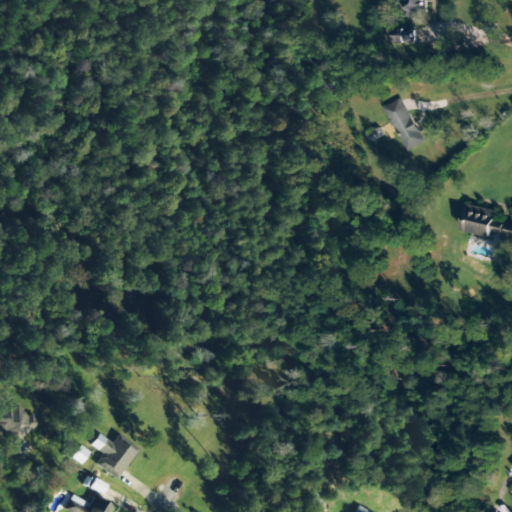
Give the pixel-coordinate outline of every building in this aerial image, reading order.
[(394,0),(394,5),(406,5),(406,17),(426,17),(426,0),(394,0)] [(395,44),(416,44),(416,27),(395,27),(395,44)] [(425,143),(402,99),(383,108),(407,153),(425,143)] [(383,135),(378,129),(367,136),(371,143),(383,135)] [(37,424),(29,414),(25,417),(13,402),(0,412),(0,429),(12,445),(37,424)] [(113,480),(136,450),(115,434),(108,444),(96,434),(87,445),(100,455),(93,465),(113,480)] [(61,511),(63,511),(107,511),(110,507),(91,498),(87,505),(69,496),(61,511)]
